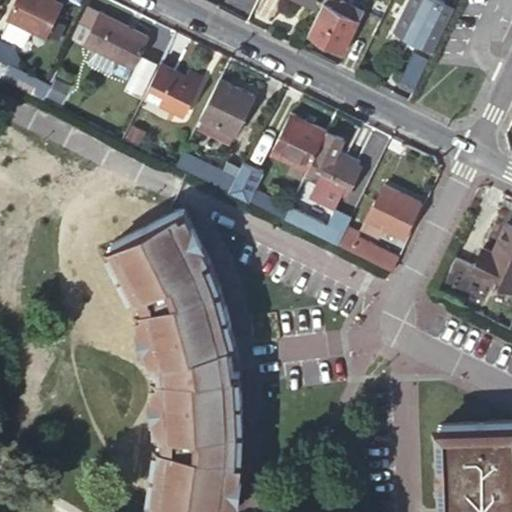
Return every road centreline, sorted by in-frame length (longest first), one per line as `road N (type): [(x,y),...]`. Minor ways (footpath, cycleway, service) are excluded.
road 1 (residential): [(155,0),(470,155)]
road 2 (residential): [(399,295),(191,195)]
road 3 (residential): [(511,393),(382,328),(399,295)]
road 4 (residential): [(470,155),(399,295)]
